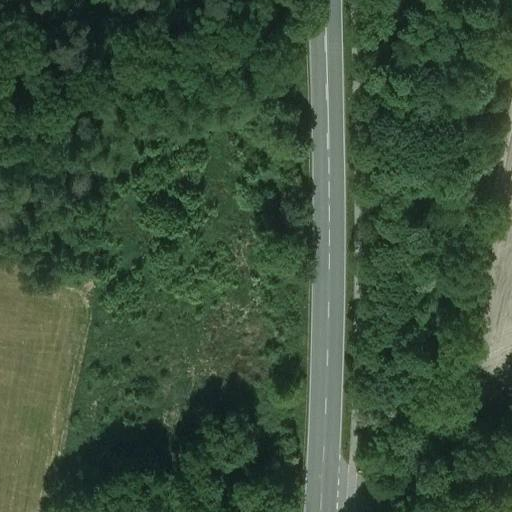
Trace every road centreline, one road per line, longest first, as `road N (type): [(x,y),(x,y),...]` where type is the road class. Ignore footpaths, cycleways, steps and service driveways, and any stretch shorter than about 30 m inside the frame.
road 1 (primary): [(324,0),(329,269),(320,504)]
road 2 (unclassified): [(511,448),(393,494),(320,504)]
